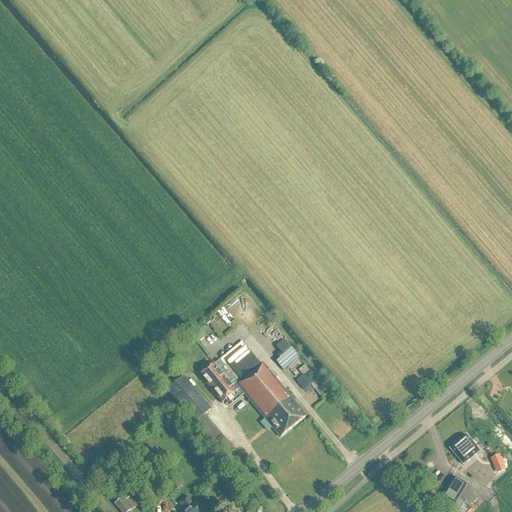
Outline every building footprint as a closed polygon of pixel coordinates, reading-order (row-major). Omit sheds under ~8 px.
[(200,340),(204,346),(212,340),(208,334),(200,340)] [(284,372),(299,360),(283,341),(275,348),(280,353),(276,356),(280,361),(277,364),(284,372)] [(200,377),(222,404),(237,392),(240,389),(280,439),(306,417),(262,363),(236,385),(233,388),(215,365),(200,377)] [(308,390),(314,384),(319,390),(324,384),(316,376),(312,379),(307,374),(299,381),(308,390)] [(168,391),(194,423),(210,410),(184,378),(168,391)] [(223,449),(229,444),(223,436),(216,441),(223,449)] [(465,436),(449,450),(463,466),(479,452),(465,436)] [(442,481),(456,467),(437,447),(422,461),(442,481)] [(499,456),(492,459),(496,467),(503,464),(499,456)] [(454,477),(441,499),(453,506),(449,511),(459,511),(464,504),(458,501),(467,485),(454,477)] [(136,488),(129,493),(137,503),(143,497),(136,488)] [(194,507),(186,498),(179,504),(185,511),(203,511),(197,504),(194,507)] [(120,511),(130,511),(132,511),(122,500),(115,506),(120,511)]
